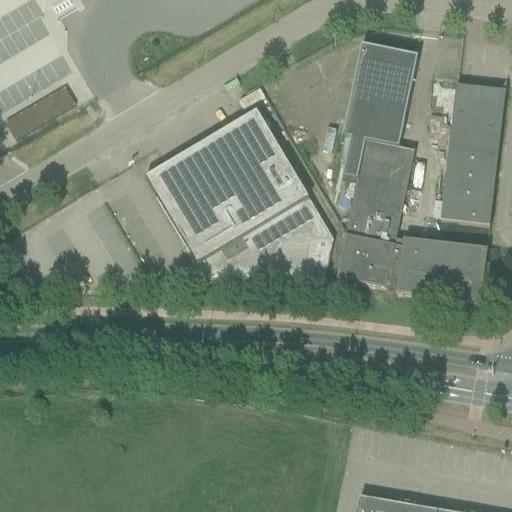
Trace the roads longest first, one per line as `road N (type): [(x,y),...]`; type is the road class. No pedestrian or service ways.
road 1 (secondary): [(65,341),(511,404)]
road 2 (secondary): [(511,369),(271,337),(127,333),(65,341)]
road 3 (unclassified): [(0,210),(303,21),(373,0)]
